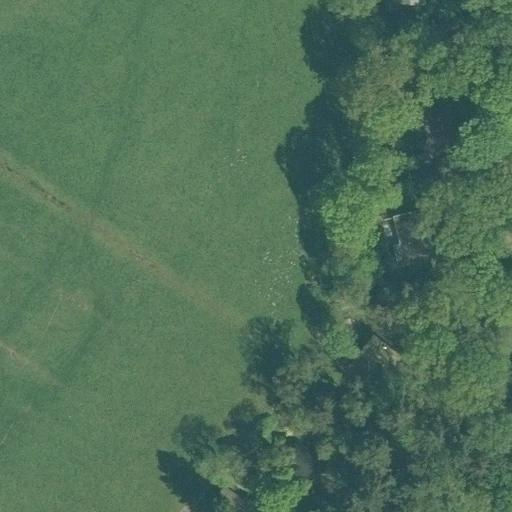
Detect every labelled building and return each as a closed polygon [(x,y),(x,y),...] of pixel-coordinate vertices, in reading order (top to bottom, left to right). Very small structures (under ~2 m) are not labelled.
[(418,103),(431,144),(457,136),(444,95),(418,103)] [(416,169),(431,165),(427,151),(412,156),(416,169)] [(476,167),(460,178),(468,190),(484,179),(476,167)] [(422,210),(393,217),(403,257),(432,250),(422,210)] [(350,374),(352,371),(382,394),(408,361),(372,332),(356,352),(348,345),(335,362),(350,374)] [(296,438),(274,471),(278,473),(289,481),(299,487),(318,458),(321,454),(296,438)] [(254,495),(262,483),(242,468),(233,480),(254,495)] [(230,511),(239,511),(247,503),(225,486),(214,499),(230,511)] [(424,511),(411,503),(405,511),(424,511)]
